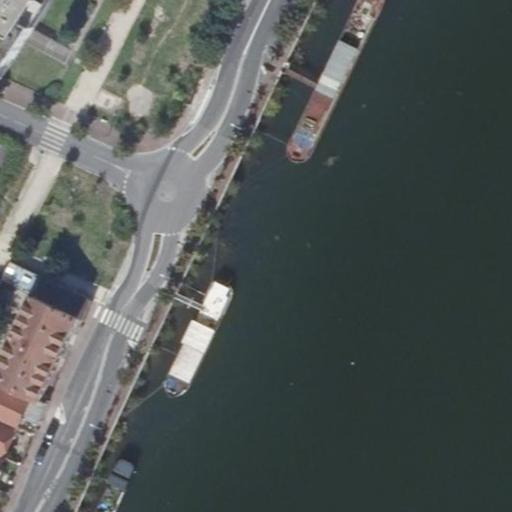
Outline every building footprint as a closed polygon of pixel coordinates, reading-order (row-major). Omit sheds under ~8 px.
[(0,0),(0,75),(4,78),(54,0),(0,0)] [(16,288),(26,268),(13,262),(3,282),(16,288)] [(26,317),(0,370),(0,380),(42,400),(59,362),(61,360),(80,319),(85,321),(95,300),(45,277),(36,298),(31,296),(21,315),(26,317)] [(0,305),(5,308),(16,288),(3,282),(0,287),(0,305)] [(0,380),(0,416),(19,425),(24,415),(39,422),(48,403),(42,400),(0,380)] [(0,416),(0,453),(5,455),(19,425),(0,416)]
